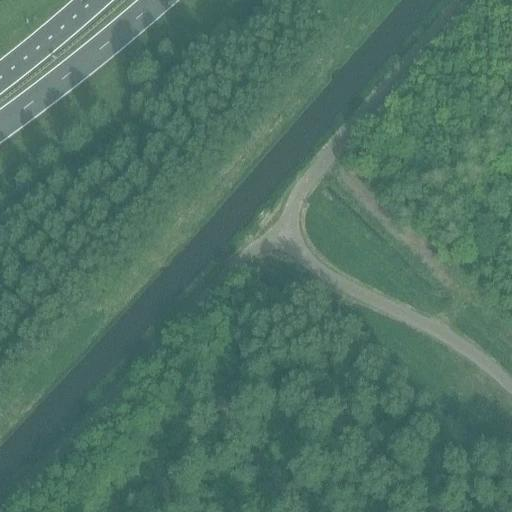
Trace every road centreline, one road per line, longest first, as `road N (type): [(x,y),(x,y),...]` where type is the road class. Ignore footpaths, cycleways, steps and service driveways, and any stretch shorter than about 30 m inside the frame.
road 1 (unclassified): [(511,397),(436,325),(325,279),(280,230)]
road 2 (trunk): [(0,123),(159,0)]
